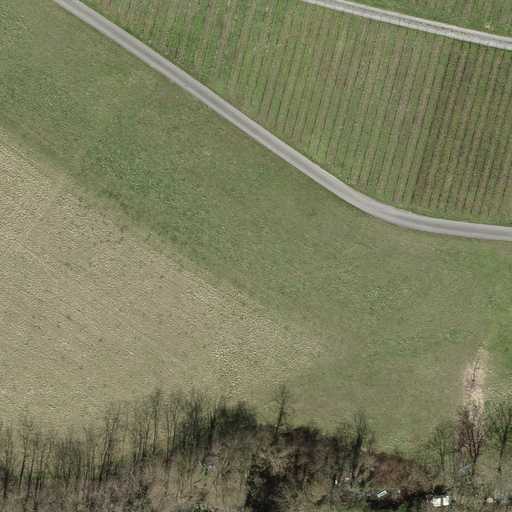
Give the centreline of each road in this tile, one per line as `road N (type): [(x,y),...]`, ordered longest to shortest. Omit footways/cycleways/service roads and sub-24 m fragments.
road 1 (track): [(68,0),(353,196),(394,215),(511,234)]
road 2 (track): [(321,0),(511,43)]
